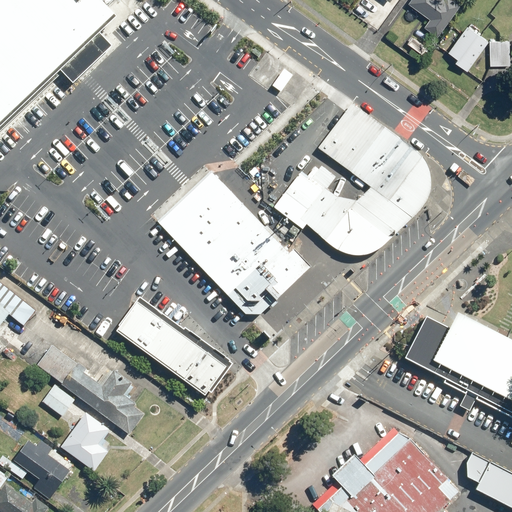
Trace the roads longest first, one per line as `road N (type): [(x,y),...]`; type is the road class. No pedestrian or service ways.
road 1 (primary): [(165,511),(490,199)]
road 2 (tertiary): [(446,144),(248,0)]
